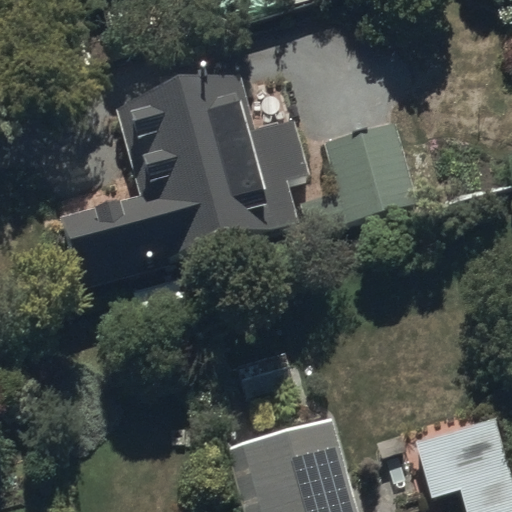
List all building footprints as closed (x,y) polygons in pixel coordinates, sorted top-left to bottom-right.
[(58,215),(78,285),(294,222),(281,179),(307,171),(291,116),(252,127),(236,73),(117,108),(135,170),(106,179),(112,200),(58,215)] [(394,120),(323,139),(336,186),(299,196),(308,229),(415,200),(394,120)] [(141,328),(188,315),(177,277),(131,290),(141,328)] [(284,350),(235,366),(246,400),(295,384),(284,350)] [(356,511),(330,415),(224,443),(242,511),(356,511)] [(511,511),(511,492),(491,415),(409,437),(424,494),(457,486),(463,511),(511,511)]
